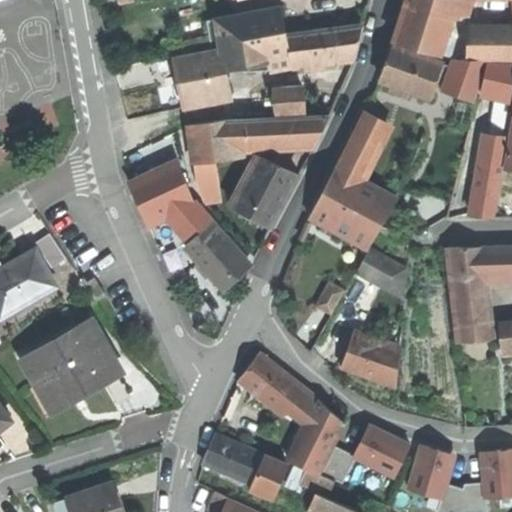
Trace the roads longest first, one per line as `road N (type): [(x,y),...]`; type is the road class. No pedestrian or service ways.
road 1 (residential): [(249,313),(386,34),(394,0)]
road 2 (residential): [(511,438),(464,436),(354,405),(249,313)]
road 3 (residential): [(99,163),(192,370),(214,394)]
road 4 (residential): [(191,426),(156,427),(0,481)]
road 5 (residential): [(75,0),(99,163)]
